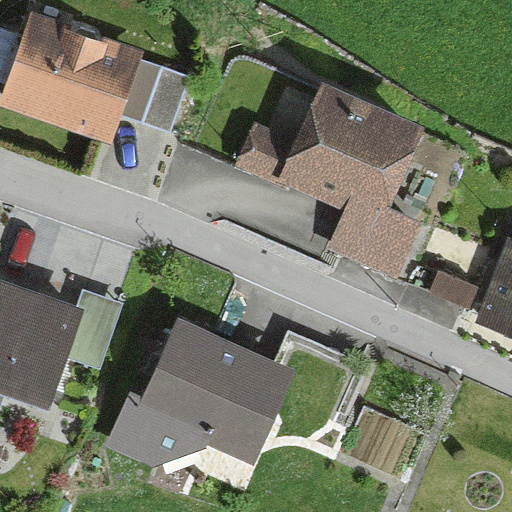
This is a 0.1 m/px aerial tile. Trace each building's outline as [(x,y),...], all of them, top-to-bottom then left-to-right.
[(31,24),(5,100),(102,134),(128,57),(96,46),(90,34),(76,29),(64,35),(31,24)] [(165,134),(184,77),(157,67),(137,124),(165,134)] [(421,134),(316,90),(294,143),(248,123),(230,166),(346,215),(331,250),(399,279),(421,228),(387,213),(421,134)] [(511,243),(504,240),(475,322),(511,334),(511,243)] [(0,382),(43,397),(72,314),(0,288),(0,382)] [(143,408),(239,451),(274,372),(178,329),(143,408)]
